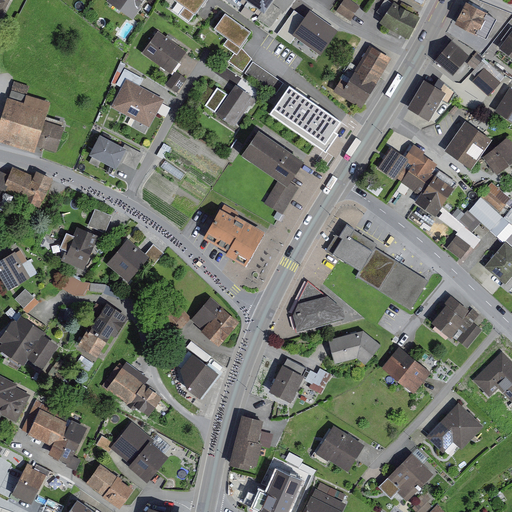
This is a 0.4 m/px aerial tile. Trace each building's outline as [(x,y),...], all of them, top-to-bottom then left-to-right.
[(9,0),(0,0),(0,20),(2,22),(9,0)] [(108,0),(134,18),(143,6),(141,5),(144,0),(108,0)] [(177,0),(186,6),(181,14),(191,21),(203,5),(206,0),(177,0)] [(275,0),(246,0),(266,14),(275,0)] [(354,0),(345,0),(339,11),(353,20),(363,5),(354,0)] [(420,16),(396,3),(386,24),(410,36),(420,16)] [(487,15),(469,5),(459,23),(478,33),(487,15)] [(252,35),(250,34),(252,31),(227,12),(215,27),(230,38),(225,44),(237,52),(239,54),(244,47),(252,35)] [(187,51),(159,31),(145,52),(172,71),(187,51)] [(472,55),(451,43),(438,65),(458,77),(472,55)] [(391,57),(367,44),(342,86),(366,100),(391,57)] [(244,47),(239,54),(237,52),(230,61),(233,62),(245,71),(254,58),(244,47)] [(491,62),(474,81),(492,96),(508,76),(491,62)] [(177,67),(168,79),(178,86),(187,74),(177,67)] [(165,103),(131,79),(113,103),(148,128),(165,103)] [(444,92),(427,82),(412,107),(428,117),(444,92)] [(253,95),(254,95),(237,84),(218,113),(234,124),(238,118),(242,120),(256,98),(253,95)] [(219,86),(207,104),(217,111),(230,93),(219,86)] [(338,118),(293,87),(276,113),(321,143),(338,118)] [(328,100),(331,94),(322,89),(319,96),(328,100)] [(511,89),(500,107),(511,115),(511,89)] [(47,110),(9,99),(0,131),(0,137),(37,147),(58,153),(66,127),(44,120),(47,110)] [(492,140),(468,124),(452,147),(475,164),(492,140)] [(305,160),(259,129),(242,154),(288,185),(305,160)] [(101,134),(90,154),(94,156),(102,161),(117,168),(121,160),(127,148),(125,146),(101,134)] [(511,164),(511,139),(511,138),(488,158),(501,173),(511,164)] [(125,146),(127,148),(121,160),(137,169),(146,153),(127,143),(125,146)] [(435,174),(433,173),(440,163),(425,154),(427,151),(416,143),(408,156),(416,162),(404,181),(423,193),(435,174)] [(400,179),(404,181),(416,162),(408,156),(393,147),(380,167),(399,180),(400,179)] [(102,161),(94,156),(91,162),(99,166),(102,161)] [(50,181),(14,169),(6,195),(42,206),(50,181)] [(417,202),(438,216),(456,187),(435,174),(423,193),(417,202)] [(296,192),(277,181),(263,205),(282,215),(296,192)] [(511,200),(494,184),(475,205),(494,223),(511,203),(511,200)] [(107,228),(114,210),(96,203),(89,221),(107,228)] [(267,232),(225,210),(210,238),(252,260),(267,232)] [(355,229),(350,226),(331,253),(411,309),(430,282),(355,229)] [(96,237),(75,231),(67,256),(89,262),(96,237)] [(146,255),(128,240),(110,262),(128,278),(146,255)] [(506,282),(508,284),(511,278),(511,244),(507,241),(487,266),(506,282)] [(33,274),(18,254),(0,267),(0,272),(12,289),(33,274)] [(63,271),(60,285),(88,291),(91,277),(63,271)] [(302,330),(329,324),(334,327),(347,310),(310,280),(299,301),(304,304),(296,306),(302,330)] [(27,283),(16,294),(30,307),(40,297),(27,283)] [(486,332),(474,323),(480,315),(456,297),(436,324),(473,351),(486,332)] [(240,324),(211,299),(193,319),(222,345),(240,324)] [(128,321),(108,307),(78,347),(98,362),(128,321)] [(55,343),(20,317),(1,342),(36,368),(55,343)] [(337,366),(363,359),(369,364),(383,346),(365,332),(330,340),(337,366)] [(433,375),(402,348),(385,367),(416,394),(433,375)] [(511,395),(511,358),(505,352),(477,382),(492,397),(502,387),(511,395)] [(221,373),(197,353),(179,374),(202,394),(221,373)] [(310,368),(290,358),(273,392),(293,402),(310,368)] [(146,384),(125,370),(112,391),(133,405),(146,384)] [(32,393),(0,376),(0,408),(18,418),(32,393)] [(85,428),(42,406),(28,435),(71,457),(85,428)] [(483,424),(462,406),(439,433),(461,451),(483,424)] [(244,417),(233,464),(261,472),(268,446),(257,443),(262,422),(244,417)] [(168,455),(151,442),(154,438),(134,424),(115,449),(133,462),(130,466),(149,480),(168,455)] [(364,447),(336,427),(322,448),(350,468),(364,447)] [(291,448),(288,456),(301,461),(305,454),(291,448)] [(433,473),(414,455),(386,484),(405,503),(433,473)] [(46,476),(6,458),(0,470),(0,486),(34,502),(46,476)] [(132,489),(104,466),(92,480),(120,503),(132,489)] [(288,511),(302,481),(277,471),(266,495),(260,493),(253,509),(258,511),(288,511)] [(423,493),(414,502),(423,511),(432,502),(423,493)] [(98,511),(79,499),(70,511),(98,511)] [(340,511),(316,499),(309,511),(340,511)]
